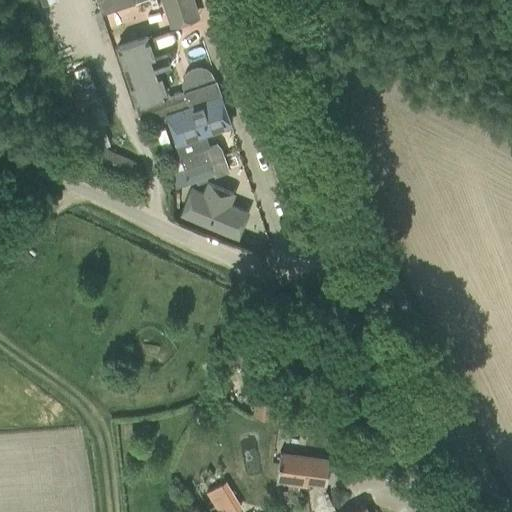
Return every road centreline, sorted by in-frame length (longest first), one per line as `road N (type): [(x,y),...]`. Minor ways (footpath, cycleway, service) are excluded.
road 1 (unclassified): [(343,252),(302,266),(235,260),(0,152)]
road 2 (tertiary): [(470,511),(343,252)]
road 3 (tertiary): [(343,252),(250,0)]
